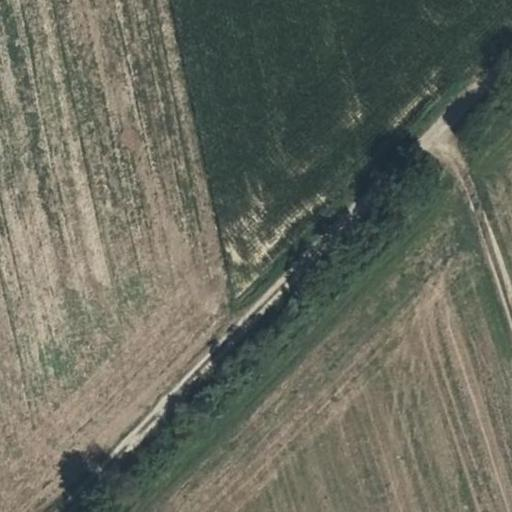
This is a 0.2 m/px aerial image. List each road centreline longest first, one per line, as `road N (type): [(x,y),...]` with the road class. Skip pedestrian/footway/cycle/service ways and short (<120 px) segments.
road 1 (track): [(511,53),(421,132),(68,511)]
road 2 (track): [(421,132),(462,185),(511,338)]
